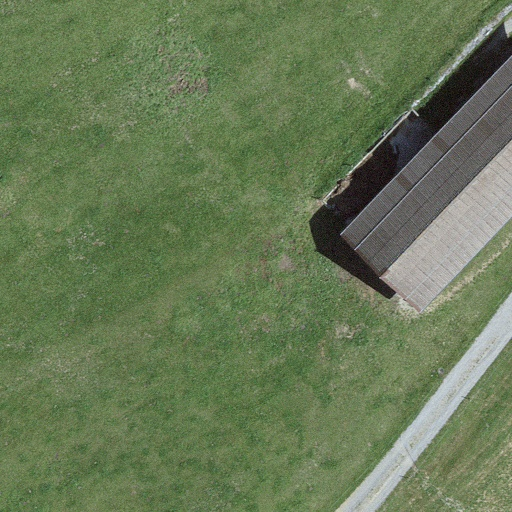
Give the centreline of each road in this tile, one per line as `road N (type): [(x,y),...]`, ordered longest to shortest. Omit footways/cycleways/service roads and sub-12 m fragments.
road 1 (track): [(351,195),(511,24)]
road 2 (track): [(511,344),(378,511)]
